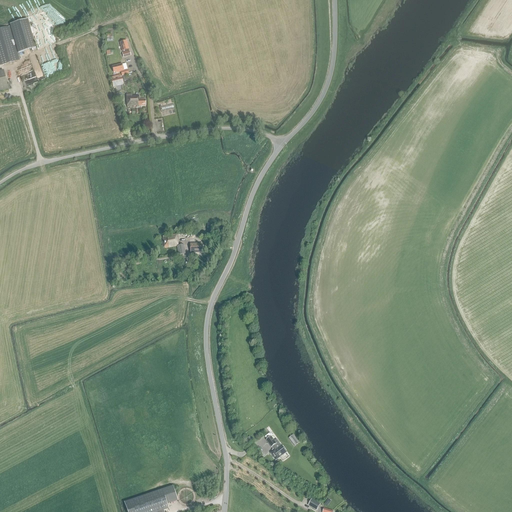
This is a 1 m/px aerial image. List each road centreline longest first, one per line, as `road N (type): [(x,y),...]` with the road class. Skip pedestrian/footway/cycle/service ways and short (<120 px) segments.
road 1 (unclassified): [(224,511),(226,458),(207,324),(256,183),(281,144)]
road 2 (unclassified): [(0,183),(40,163),(218,127),(281,144)]
road 3 (unclassified): [(281,144),(319,103),(329,76),(333,0)]
